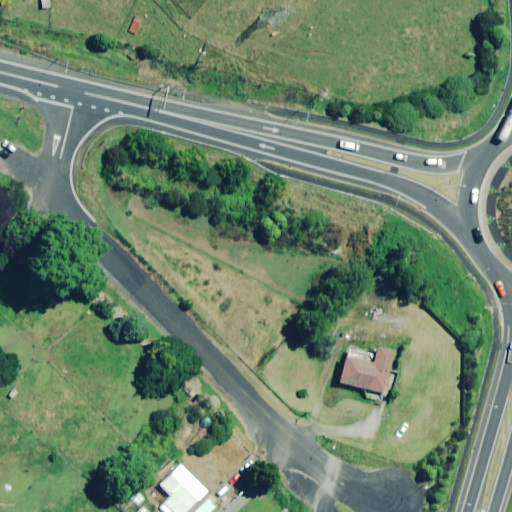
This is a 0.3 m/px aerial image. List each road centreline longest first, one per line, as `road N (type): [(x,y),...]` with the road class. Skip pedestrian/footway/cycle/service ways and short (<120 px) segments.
road 1 (residential): [(75,91),(59,172),(67,211),(270,420),(324,468),(388,499)]
road 2 (primary): [(75,91),(291,139)]
road 3 (primary): [(468,229),(392,178),(328,160),(291,139)]
road 4 (primary): [(291,139),(431,162),(479,158)]
road 5 (trunk): [(473,511),(511,357)]
